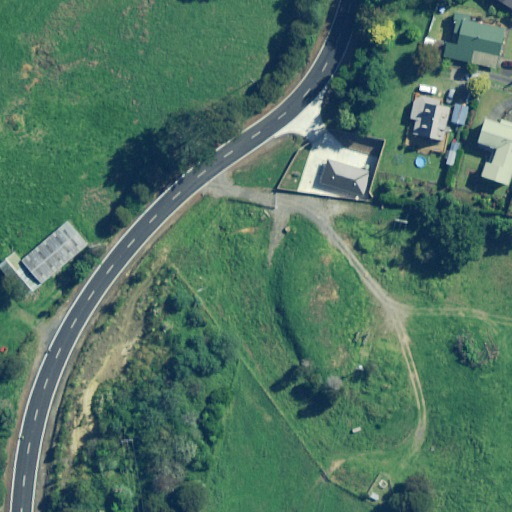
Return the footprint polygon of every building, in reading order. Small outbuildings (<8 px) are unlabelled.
[(511,0),(498,0),(511,8),(511,0)] [(465,20),(467,14),(455,11),(445,57),(496,68),(505,28),(465,20)] [(447,121),(465,126),(470,106),(454,102),(452,108),(438,105),(439,100),(415,94),(409,117),(415,119),(412,132),(443,140),(447,121)] [(511,122),(501,119),(500,122),(486,117),(476,145),(492,151),(483,176),(508,184),(511,173),(511,122)] [(454,165),(460,143),(450,140),(444,162),(454,165)] [(27,296),(88,244),(69,221),(22,261),(15,252),(1,264),(27,296)]
